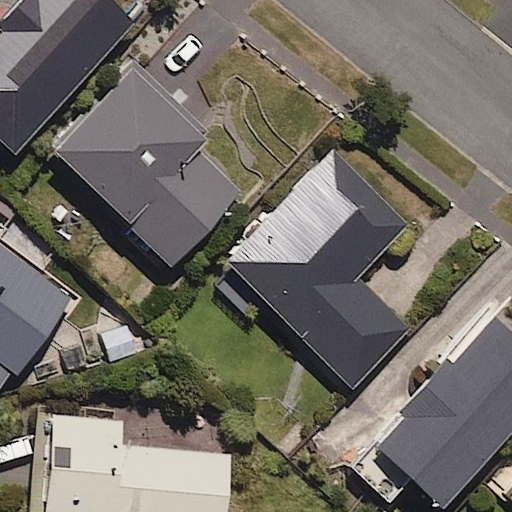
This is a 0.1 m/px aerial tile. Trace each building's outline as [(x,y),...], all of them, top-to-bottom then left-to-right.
[(131,19),(110,0),(21,0),(0,23),(0,145),(7,152),(131,19)] [(132,61),(48,148),(46,150),(165,264),(236,189),(192,146),(206,132),(132,61)] [(405,225),(330,150),(219,260),(347,388),(405,330),(353,277),(405,225)] [(0,390),(68,297),(0,246),(0,390)] [(511,425),(511,337),(489,316),(348,466),(385,501),(406,479),(436,507),(511,425)] [(118,419),(35,413),(27,511),(222,511),(228,453),(116,445),(118,419)]
